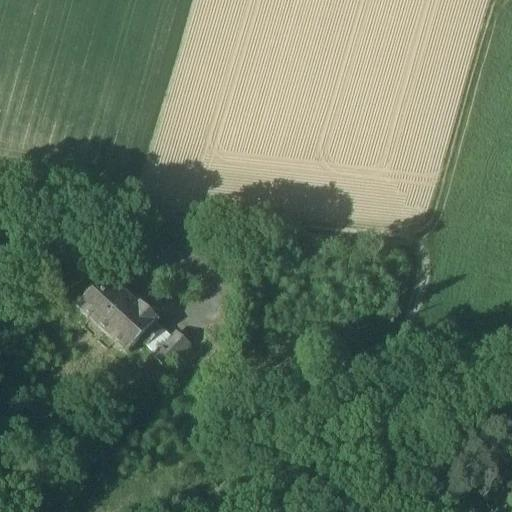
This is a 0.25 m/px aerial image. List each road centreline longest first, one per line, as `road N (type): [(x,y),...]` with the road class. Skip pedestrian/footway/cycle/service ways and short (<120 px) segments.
road 1 (track): [(0,203),(422,246)]
road 2 (track): [(397,511),(392,368),(422,246)]
road 3 (track): [(498,0),(422,246)]
